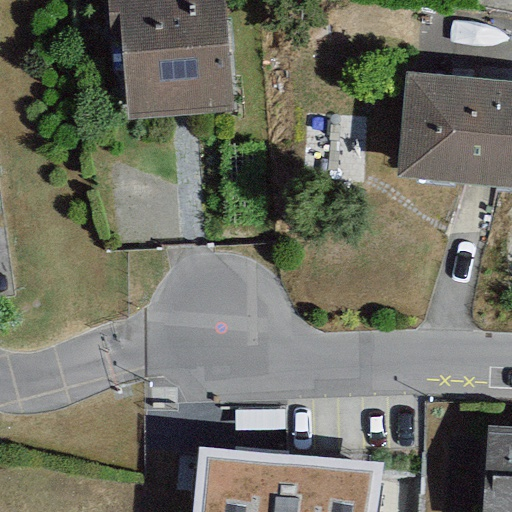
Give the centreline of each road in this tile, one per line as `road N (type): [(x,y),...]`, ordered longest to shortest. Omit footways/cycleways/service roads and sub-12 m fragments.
road 1 (residential): [(220,348),(511,361)]
road 2 (residential): [(0,384),(144,348),(220,348)]
